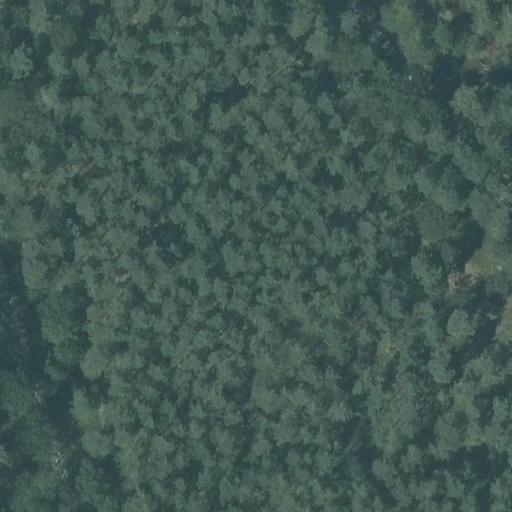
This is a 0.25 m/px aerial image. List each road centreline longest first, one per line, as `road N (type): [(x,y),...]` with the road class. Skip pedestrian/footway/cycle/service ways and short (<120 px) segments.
road 1 (track): [(511,206),(351,0)]
road 2 (track): [(73,511),(0,283)]
